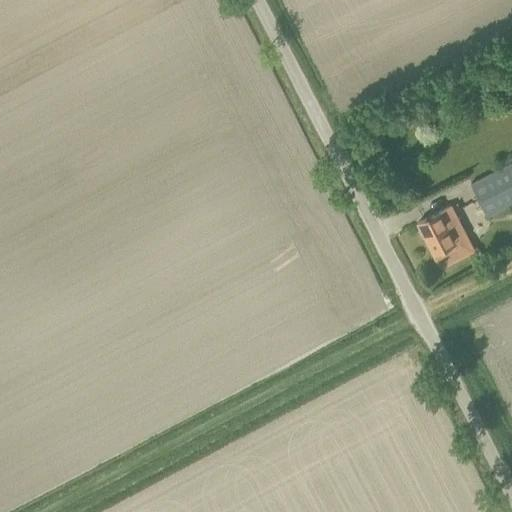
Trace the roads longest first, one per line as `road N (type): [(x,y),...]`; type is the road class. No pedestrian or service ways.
road 1 (unclassified): [(511,494),(248,0)]
road 2 (track): [(511,267),(50,511)]
